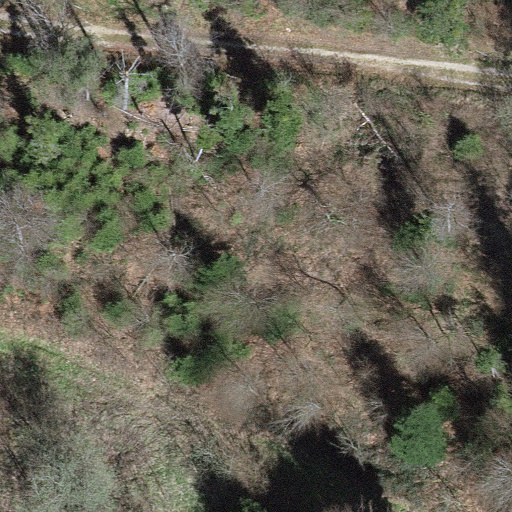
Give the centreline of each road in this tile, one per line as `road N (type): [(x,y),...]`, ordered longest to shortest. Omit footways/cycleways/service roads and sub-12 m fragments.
road 1 (track): [(511,78),(0,22)]
road 2 (track): [(0,340),(252,439),(378,511)]
